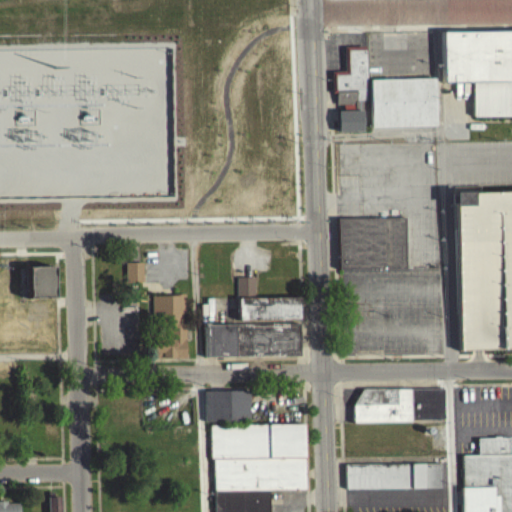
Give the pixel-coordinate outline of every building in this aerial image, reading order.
[(471,124),(511,123),(511,38),(440,39),(441,90),(471,89),(471,124)] [(366,107),(363,55),(342,56),(343,79),(331,80),(332,112),(340,111),(340,101),(354,100),(354,107),(366,107)] [(367,87),(368,135),(433,133),(432,85),(367,87)] [(334,118),(335,139),(361,139),(360,117),(334,118)] [(511,198),(452,200),(456,358),(511,356),(511,198)] [(335,226),(336,277),(404,276),(403,224),(335,226)] [(141,269),(123,270),(123,289),(141,289),(141,269)] [(25,274),(26,305),(51,305),(51,274),(25,274)] [(253,284),(235,284),(236,328),(298,327),(297,304),(253,305),(253,284)] [(184,366),(183,302),(150,302),(151,324),(162,324),(162,343),(151,343),(151,366),(184,366)] [(299,363),(298,330),(205,332),(206,364),(299,363)] [(441,396),(353,397),(353,430),(442,429),(441,396)] [(203,399),(203,430),(248,429),(247,397),(203,399)] [(302,431),(210,432),(211,511),(267,511),(267,498),(303,497),(302,431)] [(511,511),(511,462),(508,462),(507,445),(475,445),(476,462),(459,463),(460,511),(511,511)] [(439,470),(344,472),(344,497),(439,496),(439,470)]
